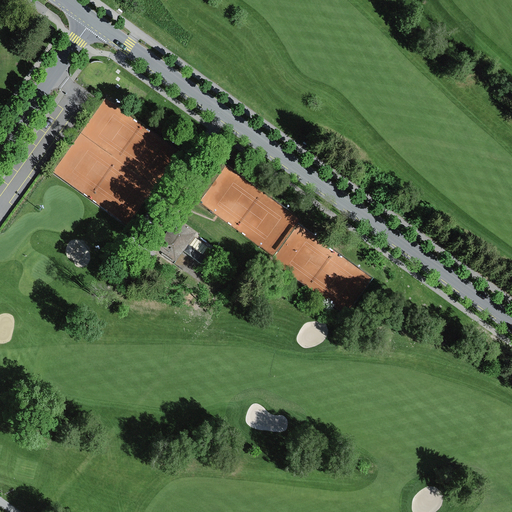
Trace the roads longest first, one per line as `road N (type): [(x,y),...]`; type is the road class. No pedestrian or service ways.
road 1 (primary): [(511,320),(93,18)]
road 2 (residential): [(93,18),(0,148)]
